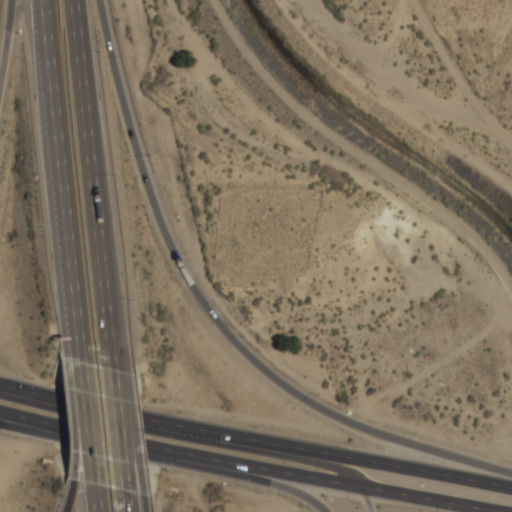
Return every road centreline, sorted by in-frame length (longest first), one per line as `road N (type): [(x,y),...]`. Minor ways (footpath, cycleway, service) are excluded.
road 1 (motorway): [(511,481),(310,399),(235,335),(202,295),(157,203),(104,0)]
road 2 (secondary): [(28,421),(486,511)]
road 3 (track): [(216,0),(238,46),(292,103),(444,211),(511,291)]
road 4 (motorway): [(120,369),(73,0)]
road 5 (motorway): [(42,0),(87,363)]
road 6 (motorway): [(189,454),(292,490),(324,511),(149,499)]
road 7 (secondary): [(305,451),(69,405)]
road 8 (secondary): [(511,484),(305,451)]
road 9 (motorway): [(79,478),(68,511),(28,421)]
road 10 (motorway): [(132,489),(120,369)]
